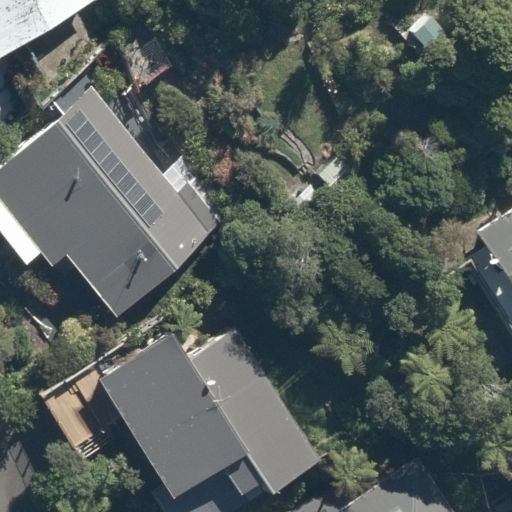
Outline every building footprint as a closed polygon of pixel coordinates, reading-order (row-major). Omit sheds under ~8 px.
[(0,0),(0,60),(97,12),(93,3),(91,0),(0,0)] [(89,91),(0,161),(0,242),(20,268),(41,252),(97,323),(221,224),(189,183),(172,196),(89,91)] [(511,202),(455,242),(511,323),(511,202)] [(169,331),(91,385),(170,498),(209,471),(234,507),(314,451),(231,332),(190,361),(169,331)] [(100,428),(67,380),(31,405),(63,453),(100,428)] [(440,511),(398,452),(297,511),(440,511)]
